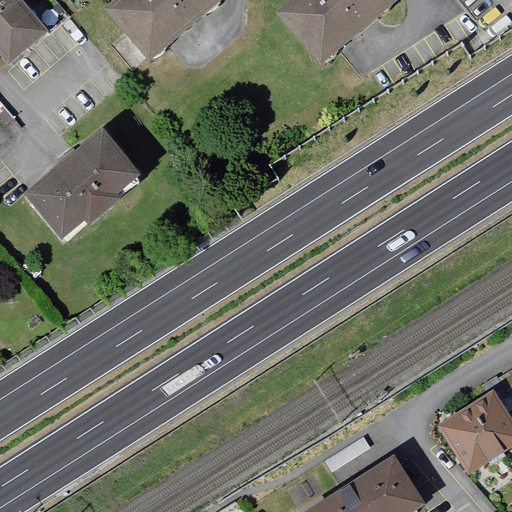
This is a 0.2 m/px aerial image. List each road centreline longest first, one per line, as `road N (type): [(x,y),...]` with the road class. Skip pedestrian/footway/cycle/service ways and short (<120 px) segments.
road 1 (motorway): [(0,486),(511,160)]
road 2 (motorway): [(511,93),(0,419)]
